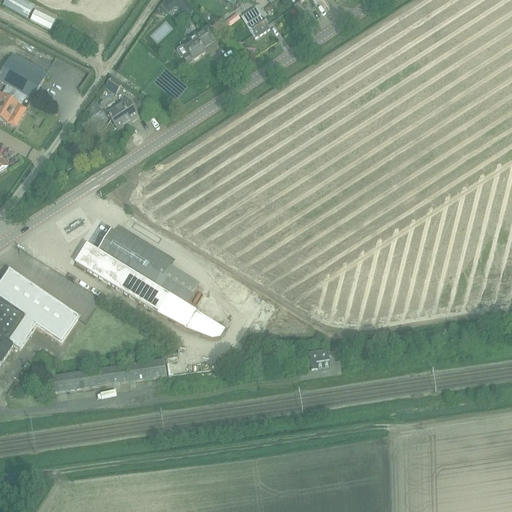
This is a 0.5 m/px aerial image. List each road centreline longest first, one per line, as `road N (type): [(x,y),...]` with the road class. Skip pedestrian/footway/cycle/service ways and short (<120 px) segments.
road 1 (tertiary): [(5,241),(385,0)]
road 2 (unclassified): [(0,411),(257,384)]
road 3 (track): [(0,15),(106,72),(156,0)]
road 4 (unclassified): [(5,241),(3,218),(106,72)]
